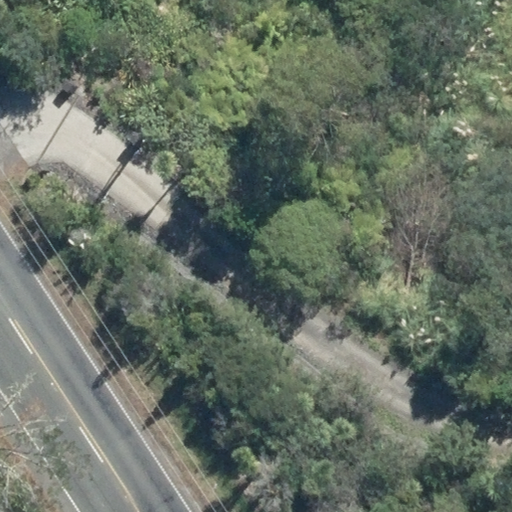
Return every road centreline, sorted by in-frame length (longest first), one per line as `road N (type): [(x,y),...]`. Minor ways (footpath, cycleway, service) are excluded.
road 1 (unknown): [(0,131),(80,141),(176,176),(235,219),(347,339),(421,380),(511,403)]
road 2 (secondary): [(135,511),(0,308)]
